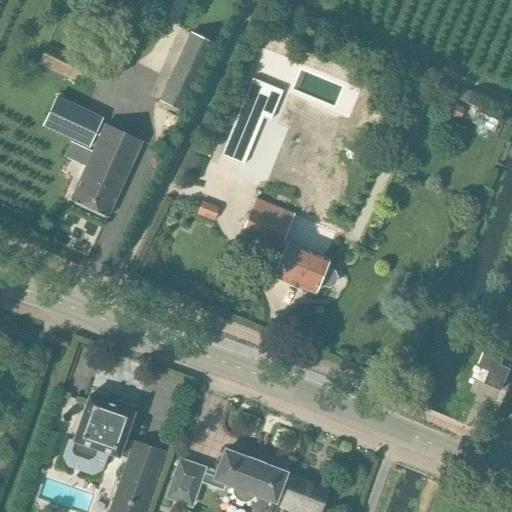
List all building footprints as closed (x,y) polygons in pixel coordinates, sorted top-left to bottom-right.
[(173,134),(183,114),(181,113),(193,84),(192,83),(212,42),(191,31),(171,73),(174,74),(160,103),(161,103),(157,119),(158,127),(161,129),(158,138),(168,142),(172,133),(173,134)] [(46,43),(36,65),(76,83),(86,62),(46,43)] [(88,147),(102,117),(56,96),(42,126),(88,147)] [(257,97),(251,106),(258,110),(264,102),(257,97)] [(448,102),(443,113),(460,121),(465,109),(448,102)] [(478,111),(473,123),(477,125),(477,126),(476,127),(476,128),(476,129),(476,130),(476,131),(476,132),(476,133),(477,133),(477,134),(478,134),(478,135),(479,135),(479,136),(480,136),(481,136),(482,136),(483,136),(484,136),(485,136),(486,136),(486,135),(487,135),(488,134),(489,133),(489,132),(490,131),(495,133),(500,121),(478,111)] [(106,217),(141,141),(104,123),(69,201),(106,217)] [(191,155),(186,167),(194,170),(199,158),(191,155)] [(279,246),(293,213),(256,198),(242,231),(279,246)] [(214,221),(219,207),(201,201),(196,214),(214,221)] [(333,285),(336,277),(334,271),(325,267),(329,257),(287,240),(272,275),(314,294),(318,283),(327,287),(333,285)] [(501,390),(510,369),(501,365),(504,359),(486,351),(479,366),(490,371),(485,384),(501,390)] [(73,443),(71,451),(73,455),(87,460),(91,458),(94,450),(107,455),(117,459),(118,457),(119,456),(128,459),(109,511),(142,511),(164,452),(134,442),(133,443),(124,440),(133,413),(88,397),(72,443),(73,443)] [(274,502),(285,474),(225,451),(215,479),(202,474),(204,469),(180,460),(166,498),(191,507),(200,481),(222,489),(224,483),(232,486),(231,487),(231,489),(231,492),(232,494),(233,496),(233,497),(235,499),(236,500),(243,503),(246,503),(248,503),(249,502),(251,501),(253,500),(254,498),(255,497),(256,495),(274,502)] [(281,506),(295,511),(296,511),(297,511),(299,511),(317,511),(327,487),(293,474),(280,506),(281,506)]
